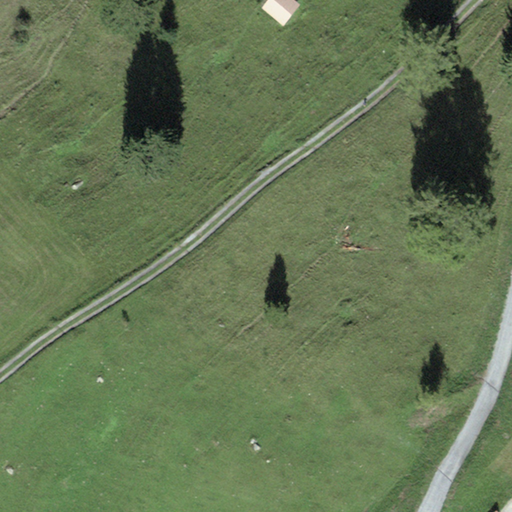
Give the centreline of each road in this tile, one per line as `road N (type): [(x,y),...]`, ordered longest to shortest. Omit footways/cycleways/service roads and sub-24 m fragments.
road 1 (track): [(475,0),(395,81),(180,252),(0,376)]
road 2 (track): [(433,511),(494,371),(511,303)]
